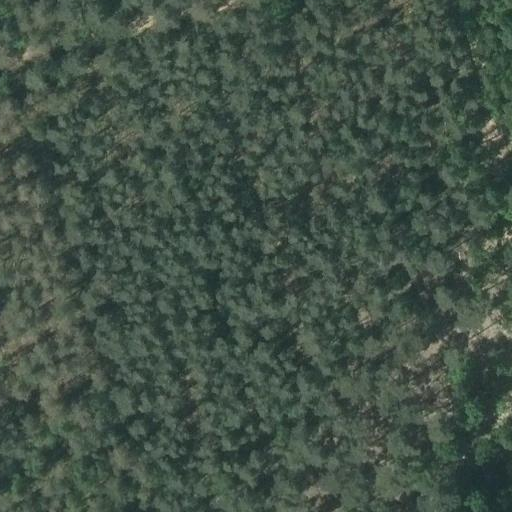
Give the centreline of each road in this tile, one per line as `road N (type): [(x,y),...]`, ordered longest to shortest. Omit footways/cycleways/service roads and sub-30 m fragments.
road 1 (track): [(0,62),(228,0)]
road 2 (track): [(489,341),(476,404),(494,511)]
